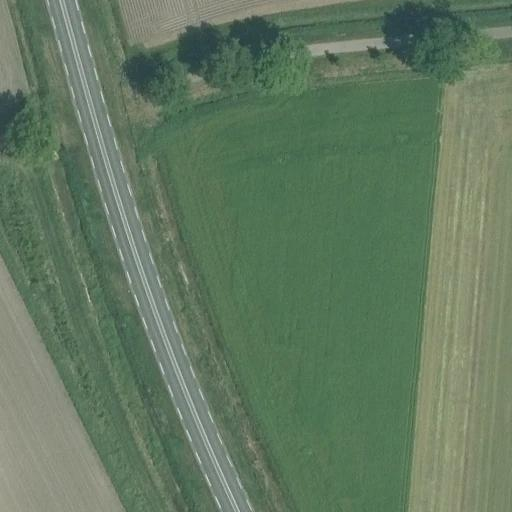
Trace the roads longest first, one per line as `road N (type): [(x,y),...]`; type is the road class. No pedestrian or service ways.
road 1 (secondary): [(236,511),(143,280),(61,0)]
road 2 (unclassified): [(153,89),(313,50),(511,33)]
